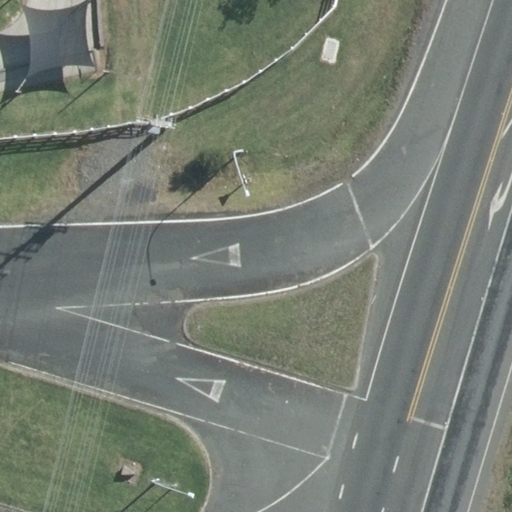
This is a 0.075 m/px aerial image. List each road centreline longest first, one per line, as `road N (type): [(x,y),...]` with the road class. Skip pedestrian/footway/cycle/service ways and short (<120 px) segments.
road 1 (secondary): [(0,293),(230,258),(360,212),(511,105)]
road 2 (secondary): [(403,511),(511,169)]
